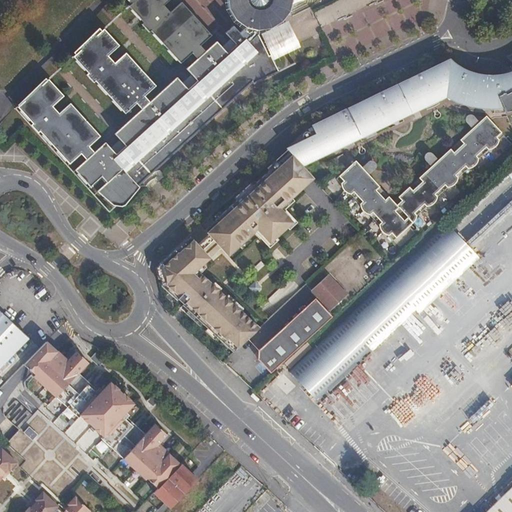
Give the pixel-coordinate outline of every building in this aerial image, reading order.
[(163,5),(144,23),(142,25),(149,32),(151,31),(180,63),(192,53),(197,59),(186,69),(191,75),(182,83),(176,77),(150,102),(144,96),(156,86),(126,53),(114,63),(108,56),(119,46),(104,29),(101,31),(99,28),(88,39),(89,40),(86,43),(85,42),(73,53),(75,55),(73,57),(88,73),(86,75),(93,83),(95,81),(125,114),(136,104),(141,109),(114,134),(120,140),(110,148),(105,142),(94,152),(89,146),(100,136),(70,103),(59,113),(53,106),(63,96),(48,79),(47,80),(45,78),(33,90),(34,92),(31,94),(30,93),(17,105),(18,106),(17,107),(32,124),(30,125),(38,133),(40,132),(69,164),(81,154),(86,160),(75,170),(90,187),(101,177),(107,182),(97,191),(113,206),(122,207),(125,205),(140,187),(138,186),(252,82),(251,81),(254,78),(255,79),(255,80),(256,80),(257,80),(259,79),(260,79),(260,78),(260,77),(260,75),(259,74),(262,73),(264,77),(278,70),(270,55),(268,56),(258,35),(258,34),(258,30),(271,29),(282,22),(290,12),(292,0),(227,0),(228,9),(235,20),(245,27),(239,33),(233,26),(225,33),(236,45),(227,53),(216,41),(205,51),(200,46),(211,35),(181,2),(170,12),(163,5)] [(128,6),(144,23),(163,5),(169,0),(128,0),(132,3),(128,6)] [(392,19),(400,30),(422,15),(414,3),(392,19)] [(288,21),(260,34),(273,61),(300,47),(288,21)] [(348,139),(349,142),(363,135),(362,133),(386,121),(387,124),(401,118),(399,115),(423,103),(424,105),(438,99),(437,96),(448,91),(450,95),(452,96),(456,98),(460,99),(472,103),(484,105),(492,105),(501,104),(505,112),(511,108),(511,90),(509,84),(507,83),(506,82),(505,81),(504,81),(502,81),(500,82),(498,80),(496,78),(493,77),(489,77),(480,76),(472,75),(466,73),(461,70),(456,67),(449,61),(307,130),(297,138),(298,142),(286,148),(292,155),(303,167),(316,155),(348,139)] [(499,77),(493,77),(496,78),(498,80),(500,82),(502,81),(504,81),(505,81),(506,82),(507,83),(509,84),(505,75),(499,77)] [(438,99),(424,105),(425,107),(439,101),(438,99)] [(486,116),(478,123),(473,128),(437,161),(432,166),(393,202),(368,174),(363,168),(356,161),(352,164),(393,208),(489,119),(486,116)] [(473,128),(478,123),(473,117),(472,116),(469,116),(468,117),(467,118),(467,121),(473,128)] [(504,135),(489,119),(393,208),(352,164),(336,179),(341,184),(341,186),(342,189),(344,190),(346,192),(348,194),(351,194),(360,205),(361,208),(363,212),(365,213),(369,215),(379,225),(379,226),(380,229),(381,231),(383,233),(386,235),(389,235),(393,240),(413,223),(415,220),(416,217),(417,215),(426,207),(429,206),(433,204),(434,203),(436,200),(437,196),(447,188),(449,187),(454,185),(455,184),(457,181),(458,178),(467,169),(472,168),(474,167),(477,163),(478,162),(478,159),(488,150),(493,149),(495,147),(497,146),(498,143),(499,140),(504,135)] [(363,135),(349,142),(350,144),(364,137),(363,135)] [(432,166),(437,161),(431,155),(429,154),(428,154),(426,156),(425,158),(426,160),(432,166)] [(285,213),(284,215),(279,210),(313,178),(303,167),(292,155),(281,165),(278,162),(216,220),(218,223),(207,233),(229,256),(259,228),(264,233),(262,235),(270,243),(293,222),(285,213)] [(369,163),(363,168),(368,174),(373,169),(374,167),(374,165),(374,164),(372,162),(370,162),(369,163)] [(446,224),(289,371),(317,401),(415,309),(419,313),(478,258),(446,224)] [(238,349),(261,328),(202,274),(198,278),(194,274),(210,258),(194,240),(179,253),(176,249),(160,265),(163,278),(166,278),(175,298),(177,297),(185,305),(186,303),(191,307),(189,310),(224,343),(227,339),(238,349)] [(271,373),(332,317),(328,312),(330,310),(331,310),(347,295),(328,275),(312,290),(318,296),(258,350),(258,359),(271,373)] [(256,281),(250,287),(256,293),(262,288),(256,281)] [(4,315),(0,320),(0,366),(28,338),(4,315)] [(0,368),(29,339),(28,338),(0,366),(0,368)] [(69,364),(46,342),(24,364),(33,373),(30,376),(153,493),(180,465),(160,446),(158,444),(167,435),(156,424),(146,434),(137,426),(135,424),(133,427),(121,416),(124,413),(128,409),(106,388),(101,393),(99,395),(88,384),(90,382),(88,380),(82,375),(91,364),(80,353),(69,364)] [(67,362),(69,364),(80,353),(78,352),(67,362)] [(95,373),(88,380),(90,382),(97,375),(95,373)] [(153,493),(30,376),(21,385),(42,405),(0,450),(0,511),(52,511),(99,460),(144,502),(153,493)] [(101,393),(90,382),(88,384),(99,395),(101,393)] [(111,382),(106,388),(128,409),(133,403),(111,382)] [(133,427),(135,424),(124,413),(121,416),(133,427)] [(135,424),(137,426),(144,419),(142,417),(135,424)] [(158,444),(160,446),(169,437),(167,435),(158,444)] [(464,468),(474,480),(485,470),(475,459),(464,468)] [(511,511),(511,486),(485,511),(511,511)] [(66,510),(64,511),(88,511),(90,510),(75,496),(65,508),(66,510)]
